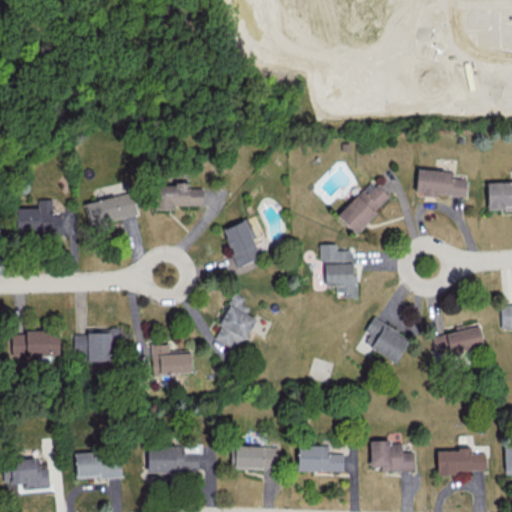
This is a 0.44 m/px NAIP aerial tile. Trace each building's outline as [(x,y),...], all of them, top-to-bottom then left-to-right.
[(465,179),(452,178),(452,170),(416,169),(415,193),(464,195),(465,179)] [(201,187),(187,187),(188,174),(175,173),(174,185),(153,184),(153,208),(174,209),(174,204),(201,205),(201,187)] [(486,182),(487,210),(511,209),(511,176),(511,181),(486,182)] [(336,214),(354,232),(389,197),(371,179),(336,214)] [(84,201),(90,224),(135,214),(130,191),(84,201)] [(16,208),(16,231),(61,231),(60,215),(51,215),(51,199),(36,199),(36,208),(16,208)] [(260,256),(244,218),(221,228),(237,266),(260,256)] [(324,285),(334,285),(334,291),(343,291),(343,297),(356,297),(355,283),(351,283),(351,249),(335,249),(335,243),(318,243),(318,260),(323,260),(324,285)] [(243,297),(233,292),(211,336),(238,350),(254,318),(245,313),(248,307),(240,303),(243,297)] [(394,362),(409,338),(372,316),(363,330),(368,334),(363,342),(394,362)] [(430,334),(434,351),(448,348),(449,353),(482,345),(477,323),(430,334)] [(72,333),(72,353),(80,352),(80,360),(108,360),(108,347),(120,347),(120,327),(85,328),(86,333),(72,333)] [(11,355),(58,354),(58,329),(10,330),(11,355)] [(190,372),(189,352),(168,353),(167,343),(150,344),(151,373),(190,372)] [(379,470),(413,469),(412,450),(400,451),(400,440),(368,441),(369,466),(379,465),(379,470)] [(296,470),(342,471),(342,453),(328,453),(328,445),(297,444),(296,470)] [(182,446),(147,445),(146,472),(175,473),(175,468),(197,468),(197,451),(182,451),(182,446)] [(275,469),(276,446),(234,445),(233,468),(275,469)] [(436,474),(455,474),(455,469),(485,469),(484,452),(469,452),(469,447),(457,447),(457,450),(435,450),(436,474)] [(75,477),(120,476),(119,450),(74,452),(75,477)] [(47,467),(40,468),(39,457),(8,459),(8,467),(2,467),(2,483),(23,482),(24,486),(48,484),(47,467)]
